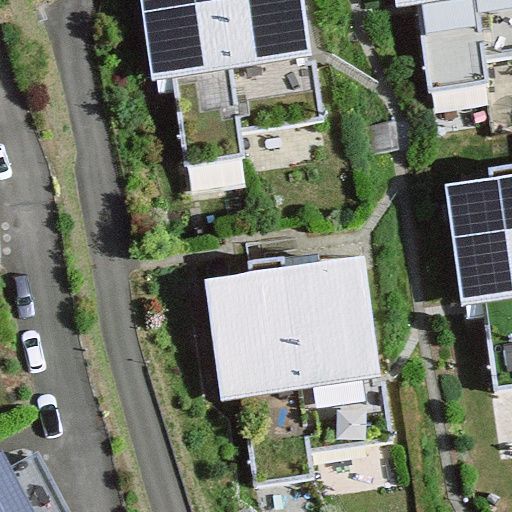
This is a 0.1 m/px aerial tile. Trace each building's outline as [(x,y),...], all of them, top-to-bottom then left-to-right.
[(303,0),(142,0),(155,79),(312,55),(303,0)] [(511,0),(391,0),(395,22),(426,18),(438,96),(489,89),(483,52),(511,47),(511,0)] [(511,165),(432,179),(452,307),(511,296),(511,165)] [(360,259),(206,281),(223,394),(376,372),(360,259)] [(511,395),(511,312),(484,320),(505,398),(511,395)] [(34,511),(3,452),(0,453),(0,511),(34,511)]
